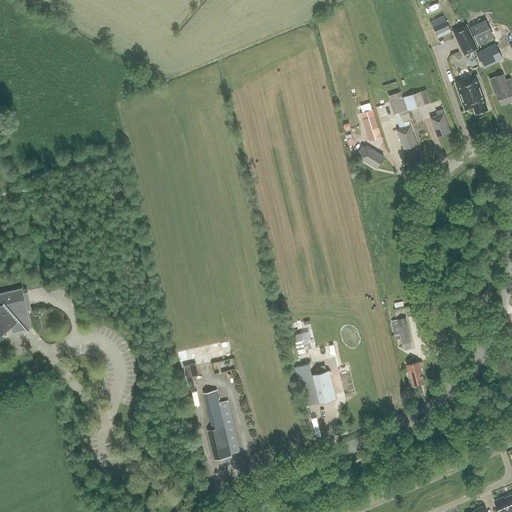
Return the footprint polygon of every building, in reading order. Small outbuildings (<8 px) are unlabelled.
[(484,20),(469,27),(478,44),(492,37),(484,20)] [(446,22),(433,28),(437,35),(449,29),(446,22)] [(452,31),(464,55),(478,48),(466,24),(452,31)] [(502,60),(494,44),(475,53),(483,69),(502,60)] [(501,106),(511,101),(511,82),(510,78),(505,80),(503,74),(497,76),(489,79),(493,90),(495,95),(497,94),(501,106)] [(476,114),(488,110),(485,102),(486,101),(476,75),(455,83),(465,111),(473,108),(476,114)] [(395,114),(400,129),(397,130),(404,149),(417,144),(408,121),(411,121),(400,91),(388,96),(390,102),(389,102),(393,114),(395,114)] [(403,97),(408,111),(425,105),(420,91),(403,97)] [(450,132),(443,113),(442,109),(436,112),(438,115),(430,118),(437,137),(450,132)] [(362,119),(369,141),(381,137),(374,116),(362,119)] [(376,168),(383,156),(366,146),(359,158),(376,168)] [(31,329),(25,299),(22,288),(0,293),(0,339),(3,339),(2,335),(14,325),(14,328),(23,326),(28,331),(27,330),(31,329)] [(402,344),(411,342),(405,318),(390,322),(391,328),(398,326),(402,344)] [(412,386),(424,382),(419,362),(407,365),(412,386)] [(328,371),(311,375),(317,403),(335,398),(328,371)] [(233,425),(227,401),(224,402),(223,398),(219,398),(217,390),(203,393),(210,423),(206,423),(207,431),(214,460),(231,456),(230,454),(239,452),(233,425)] [(499,511),(511,511),(511,494),(504,498),(504,497),(494,501),(499,511)]
